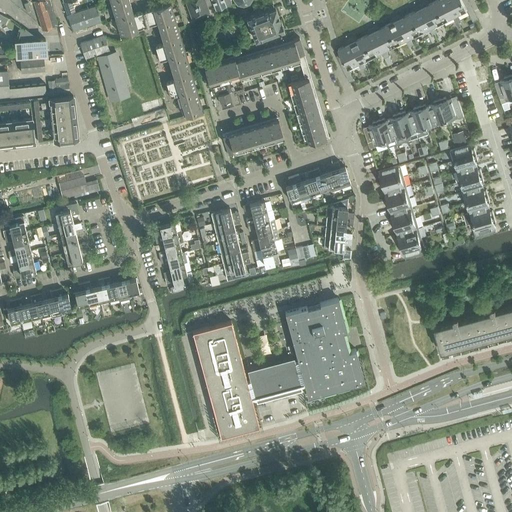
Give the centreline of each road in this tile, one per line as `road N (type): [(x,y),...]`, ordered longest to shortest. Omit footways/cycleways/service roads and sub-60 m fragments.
road 1 (secondary): [(349,420),(176,475)]
road 2 (secondary): [(176,475),(353,437)]
road 3 (residential): [(127,223),(297,166)]
road 4 (secondary): [(511,360),(349,420)]
road 5 (secondary): [(353,437),(511,376)]
road 6 (residential): [(511,215),(466,54)]
road 7 (secondary): [(176,475),(27,511)]
road 8 (residential): [(97,145),(56,0)]
road 9 (residential): [(0,297),(116,268),(135,246)]
road 10 (residential): [(340,117),(466,54)]
road 11 (residential): [(297,166),(279,102),(215,121)]
road 12 (residential): [(340,117),(302,0)]
